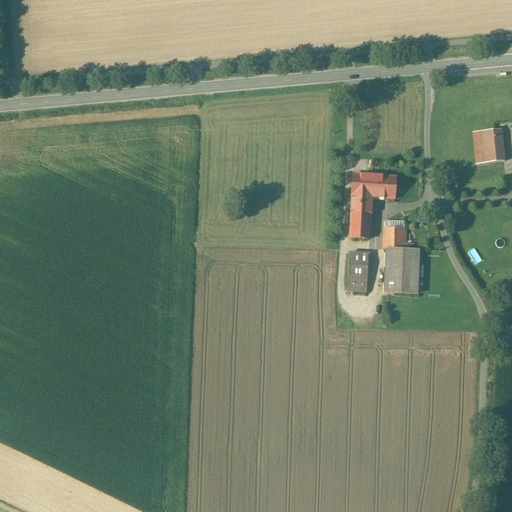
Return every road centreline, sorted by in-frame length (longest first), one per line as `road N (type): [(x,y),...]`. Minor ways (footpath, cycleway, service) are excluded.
road 1 (unclassified): [(426,68),(434,199),(484,327),(472,511)]
road 2 (secondary): [(426,68),(0,106)]
road 3 (unknown): [(355,74),(345,230)]
